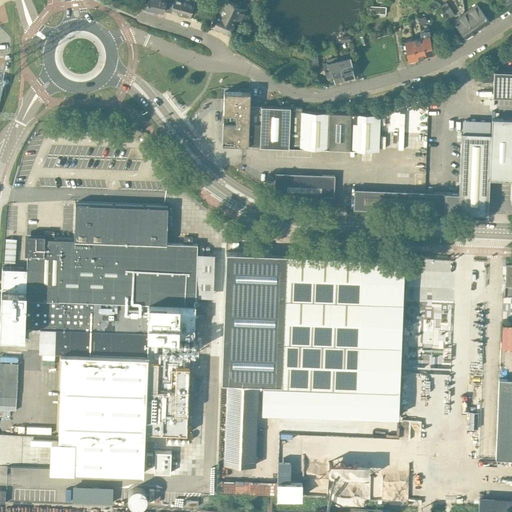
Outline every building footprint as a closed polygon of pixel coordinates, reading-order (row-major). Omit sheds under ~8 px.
[(148,0),(146,9),(163,13),(165,0),(148,0)] [(169,2),(167,8),(171,9),(170,12),(178,14),(181,0),(173,0),(173,3),(169,2)] [(181,0),(178,14),(189,17),(190,14),(194,15),(196,9),(192,8),(194,0),(181,0)] [(221,0),(211,26),(230,34),(235,22),(239,24),(246,9),(229,0),(221,0)] [(441,5),(449,17),(455,13),(447,2),(441,5)] [(477,4),(466,12),(478,29),(489,21),(477,4)] [(466,12),(454,21),(466,38),(478,29),(466,12)] [(427,30),(419,31),(420,37),(421,36),(426,57),(434,55),(429,35),(427,30)] [(420,37),(412,39),(417,59),(426,57),(421,36),(420,37)] [(412,39),(403,41),(408,62),(417,59),(412,39)] [(338,60),(344,80),(355,77),(350,56),(338,60)] [(333,74),(335,82),(344,80),(338,60),(330,62),(323,64),(327,76),(333,74)] [(511,70),(494,70),(493,96),(511,96),(511,70)] [(300,147),(378,150),(380,113),(330,111),(302,110),(302,107),(249,105),(250,92),(225,91),(223,142),(248,143),(260,143),(260,145),(289,146),(289,145),(300,145),(300,147)] [(511,118),(492,118),(489,178),(511,179),(510,200),(511,200),(511,198),(511,197),(511,118)] [(353,208),(488,214),(489,178),(491,133),(461,132),(459,193),(354,189),(353,208)] [(309,204),(321,206),(321,195),(334,196),(335,175),(275,173),(275,192),(286,197),(298,200),(298,201),(309,203),(309,204)] [(321,206),(333,207),(334,197),(322,196),(321,206)] [(142,472),(142,473),(143,473),(144,431),(186,433),(189,353),(158,352),(158,338),(148,337),(148,334),(194,335),(198,243),(166,242),(168,206),(76,202),(74,239),(28,237),(27,267),(2,266),(0,327),(0,334),(25,335),(25,327),(40,328),(39,351),(61,352),(61,353),(62,353),(58,438),(52,438),(51,469),(73,470),(74,469),(142,472)] [(226,251),(221,382),(227,382),(227,383),(224,463),(255,464),(258,384),(259,383),(263,383),(262,411),(398,416),(404,258),(363,256),(226,251)] [(0,395),(17,396),(18,362),(0,361),(0,395)] [(495,458),(511,458),(511,378),(498,378),(495,458)] [(171,451),(155,451),(154,472),(170,473),(171,451)] [(278,496),(302,497),(303,486),(299,481),(278,481),(278,496)] [(136,506),(137,506),(139,506),(140,505),(142,505),(142,504),(144,503),(145,501),(146,501),(146,500),(146,499),(146,498),(147,497),(147,496),(146,495),(146,494),(146,493),(145,492),(145,491),(145,490),(143,489),(141,488),(139,487),(138,487),(137,487),(136,487),(135,487),(134,488),(132,488),(131,489),(130,490),(129,491),(129,492),(129,493),(128,494),(128,495),(128,496),(128,497),(128,498),(128,499),(129,501),(130,502),(130,503),(131,503),(132,504),(133,505),(134,505),(136,506)]
